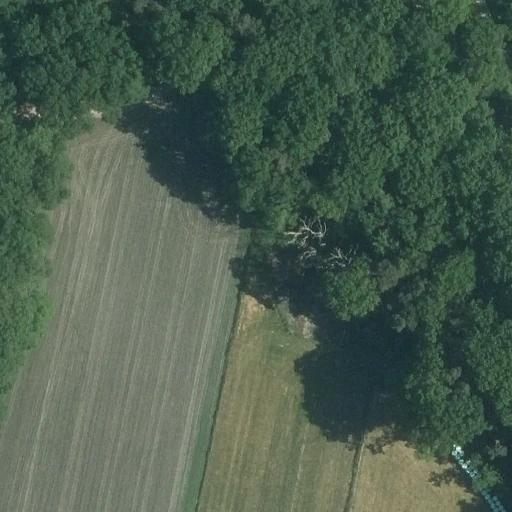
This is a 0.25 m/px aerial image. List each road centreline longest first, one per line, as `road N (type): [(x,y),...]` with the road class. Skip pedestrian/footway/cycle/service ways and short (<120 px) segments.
road 1 (track): [(0,118),(112,106),(258,53),(371,0)]
road 2 (tertiary): [(511,183),(418,0)]
